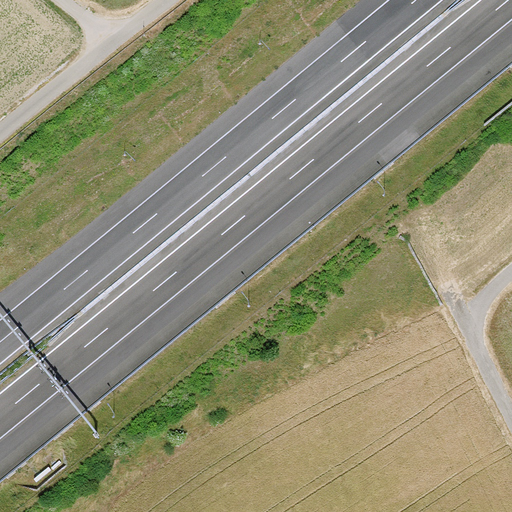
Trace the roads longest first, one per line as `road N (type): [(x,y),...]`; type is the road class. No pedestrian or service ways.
road 1 (motorway): [(0,417),(510,0)]
road 2 (motorway): [(413,0),(0,340)]
road 3 (track): [(511,413),(478,349),(474,324),(483,300),(511,270)]
